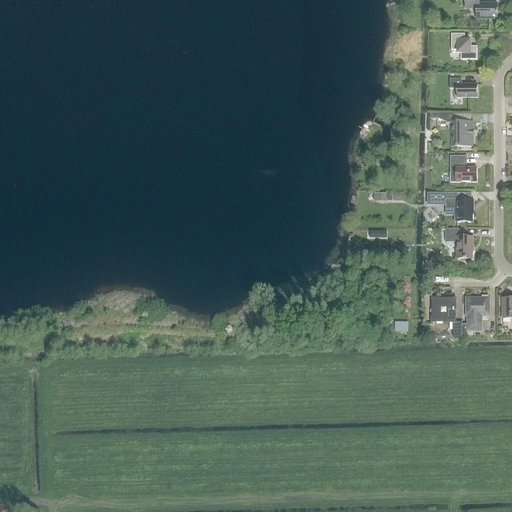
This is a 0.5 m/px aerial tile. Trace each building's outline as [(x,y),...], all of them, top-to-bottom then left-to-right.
[(496,20),(497,20),(497,15),(497,13),(497,4),(496,4),(479,4),(479,0),(465,0),(465,9),(477,9),(477,20),(477,19),(496,19),(496,20)] [(458,54),(461,54),(461,60),(477,60),(477,47),(471,47),(471,41),(464,41),(464,34),(451,34),(451,51),(458,51),(458,54)] [(477,99),(477,84),(476,84),(476,85),(462,85),(462,79),(450,79),(450,89),(457,89),(457,99),(457,98),(476,98),(476,99),(477,99)] [(473,147),(473,123),(454,123),(454,114),(438,114),(438,119),(449,123),(454,123),(454,131),(449,131),(449,139),(454,139),(454,146),(449,146),(449,151),(454,151),(454,147),(473,147)] [(377,164),(389,164),(389,156),(377,156),(377,164)] [(477,183),(477,169),(466,169),(464,167),(464,157),(450,157),(450,183),(477,183)] [(473,201),(458,201),(458,194),(444,194),(444,195),(432,195),(432,202),(444,202),(444,206),(447,206),(447,214),(456,214),(456,222),(472,222),(472,209),(473,209),(473,201)] [(456,259),(464,259),(464,260),(466,260),(466,259),(472,259),(472,246),(473,246),(473,237),(459,237),(459,229),(445,229),(445,243),(456,243),(456,259),(452,259),(456,259)] [(482,299),(466,299),(466,317),(467,317),(467,325),(462,325),(462,338),(467,338),(467,332),(481,332),(481,317),(489,317),(489,299),(488,299),(488,297),(482,297),(482,299)] [(505,306),(502,306),(502,319),(511,319),(511,298),(505,299),(505,306)] [(432,300),(432,317),(433,317),(433,323),(450,323),(450,321),(456,321),(456,309),(454,309),(454,299),(438,299),(438,300),(432,300)] [(461,323),(455,323),(455,331),(453,331),(453,338),(462,338),(462,319),(461,319),(461,323)] [(408,322),(395,322),(395,332),(408,332),(408,322)]
